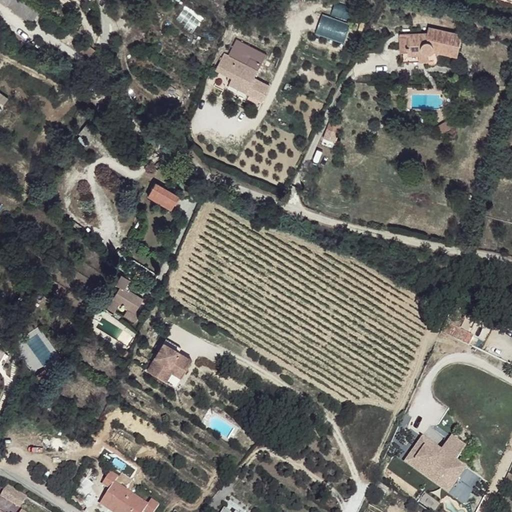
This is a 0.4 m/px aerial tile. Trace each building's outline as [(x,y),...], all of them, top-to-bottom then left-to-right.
[(37,17),(15,0),(0,0),(0,3),(30,26),(37,17)] [(331,14),(348,19),(351,9),(334,4),(331,14)] [(314,33),(343,43),(350,23),(321,13),(314,33)] [(434,58),(458,63),(463,39),(430,32),(427,38),(401,39),(401,48),(402,68),(430,66),(430,60),(434,58)] [(95,51),(85,43),(82,50),(91,57),(95,51)] [(247,65),(224,54),(218,69),(240,82),(247,65)] [(261,64),(251,59),(247,65),(257,69),(261,64)] [(257,69),(247,65),(240,82),(249,86),(257,69)] [(341,121),(331,120),(328,129),(339,131),(341,121)] [(161,184),(156,191),(173,203),(178,196),(161,184)] [(112,283),(117,286),(106,307),(102,314),(118,323),(121,318),(114,314),(116,311),(119,305),(128,309),(124,316),(135,322),(139,315),(133,312),(141,298),(126,289),(131,279),(118,273),(112,283)] [(165,349),(180,358),(182,355),(167,345),(165,349)] [(165,349),(149,374),(164,383),(170,373),(168,372),(170,368),(184,377),(188,370),(190,371),(195,364),(181,356),(180,358),(165,349)] [(183,382),(190,371),(188,370),(184,377),(172,370),(170,368),(168,372),(170,373),(164,383),(168,385),(174,376),(183,382)] [(278,436),(270,430),(262,437),(271,445),(278,436)] [(413,462),(450,489),(463,470),(453,463),(463,449),(449,438),(438,452),(442,455),(438,461),(422,449),(413,462)] [(438,461),(442,455),(438,452),(420,439),(402,464),(445,495),(450,489),(413,462),(422,449),(438,461)] [(109,477),(106,482),(113,487),(116,481),(109,477)] [(113,487),(106,482),(103,487),(109,491),(101,507),(107,511),(120,511),(130,497),(113,487)] [(143,511),(145,509),(130,497),(120,511),(143,511)] [(154,511),(157,508),(149,502),(145,509),(148,511),(154,511)]
